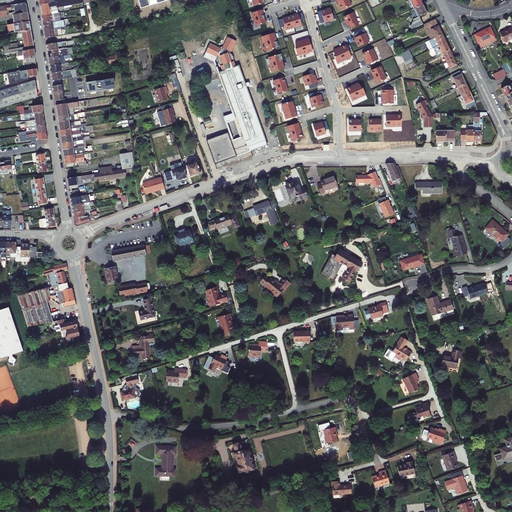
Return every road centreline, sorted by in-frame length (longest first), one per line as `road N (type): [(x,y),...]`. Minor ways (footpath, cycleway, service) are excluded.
road 1 (tertiary): [(339,157),(268,164),(107,222)]
road 2 (residential): [(297,409),(213,427),(107,417)]
road 3 (secondary): [(30,0),(54,145)]
road 4 (secondary): [(107,417),(77,275)]
road 5 (tertiary): [(498,120),(444,7)]
road 6 (residential): [(377,463),(350,401),(297,409)]
